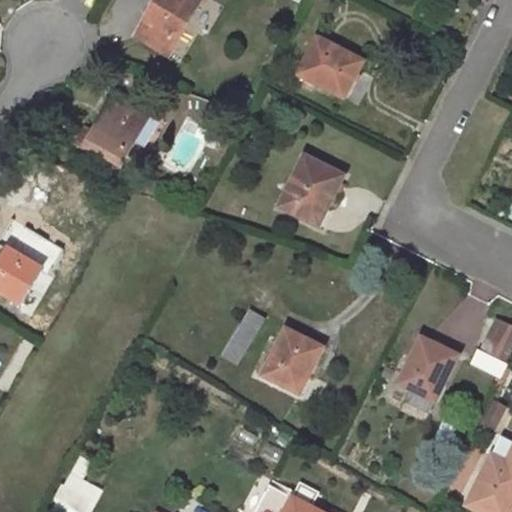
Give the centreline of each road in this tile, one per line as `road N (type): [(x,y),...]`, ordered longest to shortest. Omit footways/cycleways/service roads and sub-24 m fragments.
road 1 (residential): [(508,0),(400,214)]
road 2 (unknown): [(400,214),(330,324)]
road 3 (residential): [(400,214),(511,270)]
